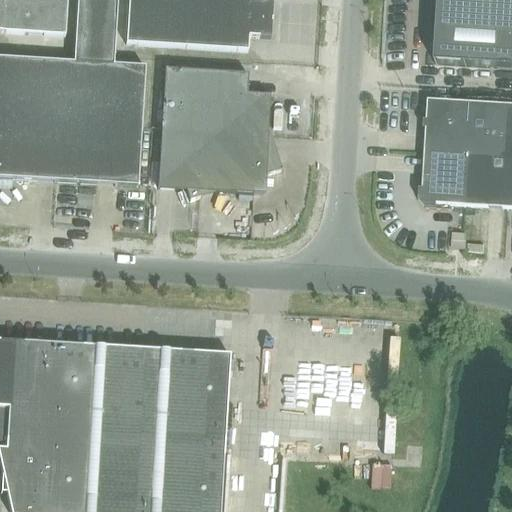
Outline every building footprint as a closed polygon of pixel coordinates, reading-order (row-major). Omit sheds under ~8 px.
[(0,0),(0,34),(64,39),(66,0),(0,0)] [(0,180),(137,189),(144,70),(113,68),(117,0),(76,0),(73,66),(0,61),(0,180)] [(250,4),(250,0),(128,0),(125,46),(247,54),(248,40),(270,41),(271,25),(271,21),(272,5),(250,4)] [(511,0),(440,0),(436,66),(511,70),(511,0)] [(248,77),(165,71),(157,190),(159,190),(189,204),(199,201),(200,192),(216,193),(216,194),(261,197),(262,179),(281,173),(277,162),(263,161),(265,130),(267,98),(246,97),(248,77)] [(511,108),(428,103),(424,177),(420,177),(418,203),(425,211),(451,213),(452,209),(511,212),(511,108)] [(451,251),(453,251),(465,251),(466,236),(452,236),(451,251)] [(9,511),(219,511),(229,358),(0,343),(0,410),(8,411),(5,452),(0,451),(0,468),(1,475),(0,496),(6,496),(9,511)]
